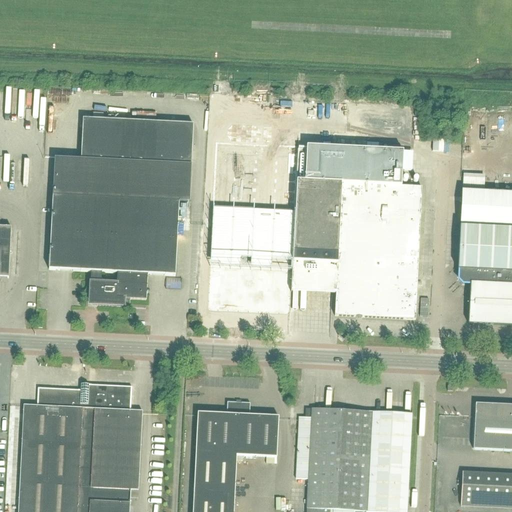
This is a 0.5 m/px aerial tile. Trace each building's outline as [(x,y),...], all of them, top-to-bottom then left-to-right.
[(83,120),(81,161),(191,166),(193,126),(83,120)] [(422,189),(401,188),(403,153),(306,148),(305,183),(296,182),(293,253),(291,293),(292,283),(336,285),(334,317),(415,321),(422,189)] [(101,274),(117,274),(147,276),(175,277),(179,203),(189,204),(191,166),(81,161),(54,160),(52,197),(49,271),(91,273),(90,281),(101,281),(101,274)] [(511,194),(488,194),(486,230),(460,228),(457,271),(459,271),(459,281),(463,285),(470,285),(468,325),(511,327),(511,194)] [(0,278),(9,279),(11,229),(0,228),(0,278)] [(147,276),(117,274),(117,285),(90,284),(89,306),(124,308),(124,305),(129,305),(130,301),(146,302),(147,276)] [(188,290),(187,305),(198,305),(199,290),(188,290)] [(38,389),(37,408),(23,407),(18,511),(129,511),(130,492),(138,492),(142,413),(130,412),(132,388),(81,386),(81,391),(38,389)] [(197,414),(193,495),(192,511),(233,511),(236,457),(276,459),(278,418),(249,417),(250,405),(241,404),(241,406),(236,406),(236,404),(227,404),(226,416),(197,414)] [(473,451),(511,452),(511,406),(502,406),(475,405),(473,451)] [(406,511),(412,416),(311,410),(311,411),(305,410),(305,419),(299,419),(295,480),(308,481),(306,510),(307,510),(306,511),(406,511)] [(460,507),(511,509),(511,479),(462,477),(460,507)]
